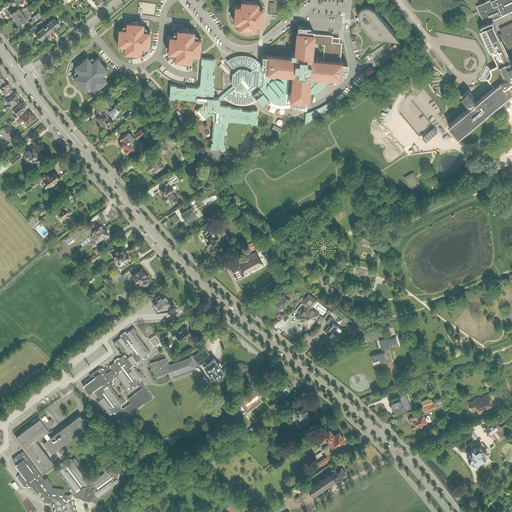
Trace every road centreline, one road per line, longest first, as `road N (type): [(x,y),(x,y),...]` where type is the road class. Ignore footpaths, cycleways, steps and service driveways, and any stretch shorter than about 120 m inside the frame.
road 1 (secondary): [(448,511),(384,439),(194,276),(23,79)]
road 2 (unclassified): [(23,79),(119,0)]
